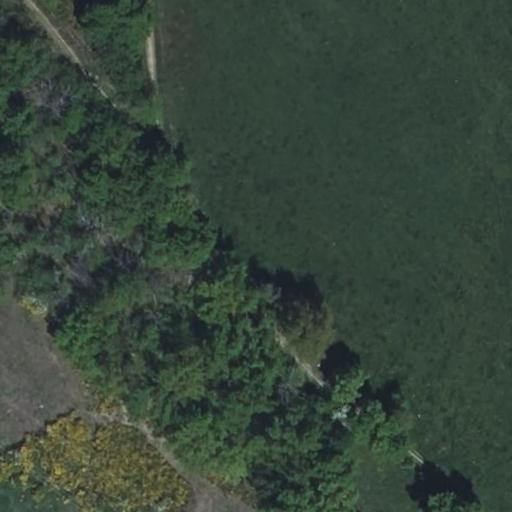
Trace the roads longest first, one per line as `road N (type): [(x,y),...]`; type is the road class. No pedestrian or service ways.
road 1 (track): [(476,511),(367,402),(280,354),(153,141)]
road 2 (track): [(153,141),(147,0)]
